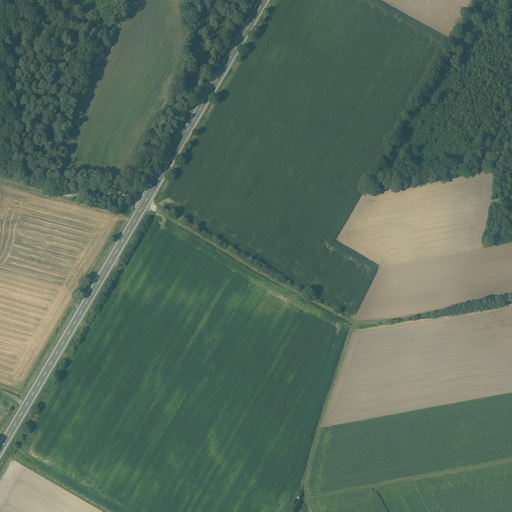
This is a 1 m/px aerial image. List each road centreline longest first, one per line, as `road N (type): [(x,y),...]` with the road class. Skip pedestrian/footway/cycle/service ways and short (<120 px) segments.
road 1 (secondary): [(265,0),(0,452)]
road 2 (track): [(115,193),(180,221),(354,323),(511,297)]
road 3 (track): [(305,498),(511,458)]
road 4 (track): [(354,323),(304,478),(309,511)]
